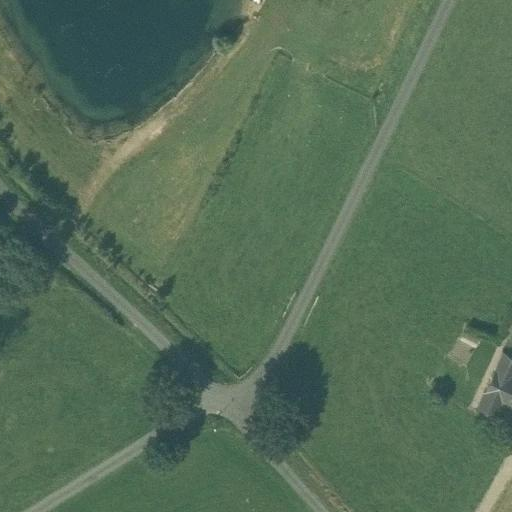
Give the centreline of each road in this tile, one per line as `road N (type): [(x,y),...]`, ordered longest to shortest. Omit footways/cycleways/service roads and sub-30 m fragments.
road 1 (unclassified): [(449,0),(278,355),(229,412)]
road 2 (unclassified): [(216,399),(0,190)]
road 3 (unclassified): [(35,511),(216,399)]
road 4 (unclassified): [(318,511),(229,412)]
